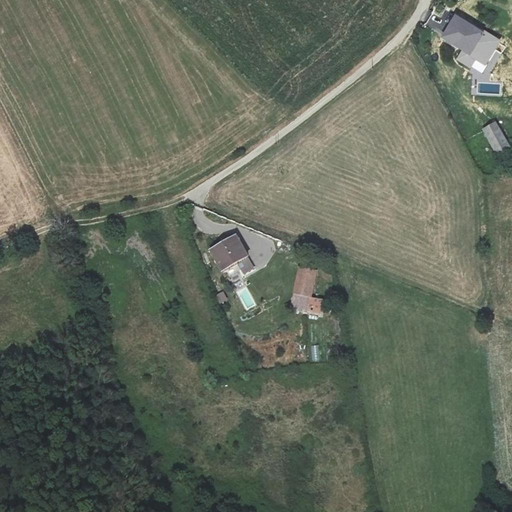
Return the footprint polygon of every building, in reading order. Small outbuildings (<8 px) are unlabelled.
[(484,34),(456,16),(443,38),(463,50),(457,59),(470,67),(475,58),(485,64),(499,40),(486,32),(484,34)] [(509,147),(496,122),(483,129),(495,150),(509,147)] [(235,235),(209,249),(221,270),(237,261),(244,274),(254,269),(235,235)] [(300,266),(291,306),(319,312),(322,301),(311,299),(317,270),(300,266)] [(228,300),(223,292),(216,296),(220,305),(228,300)] [(317,338),(310,339),(311,354),(318,354),(317,338)]
